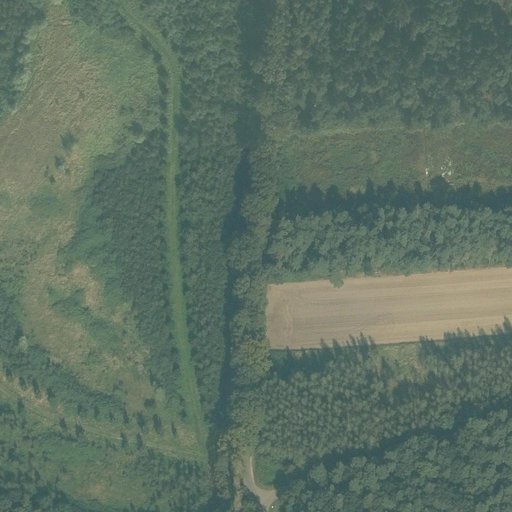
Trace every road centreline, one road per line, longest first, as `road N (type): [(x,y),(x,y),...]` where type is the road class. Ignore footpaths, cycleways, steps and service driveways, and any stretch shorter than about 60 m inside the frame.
road 1 (unclassified): [(256,491),(247,413),(278,0)]
road 2 (unclassified): [(256,491),(511,417)]
